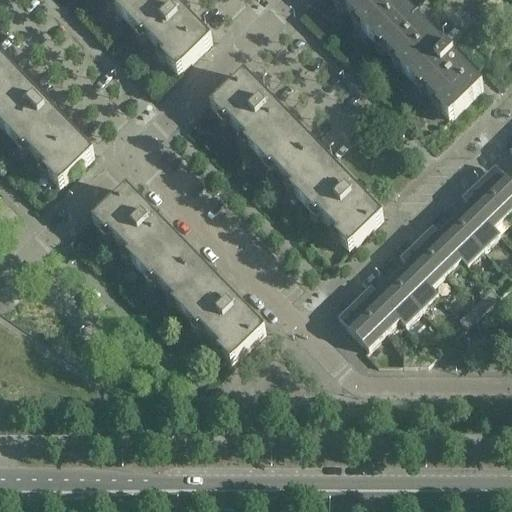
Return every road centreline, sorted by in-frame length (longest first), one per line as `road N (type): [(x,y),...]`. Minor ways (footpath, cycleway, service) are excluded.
road 1 (secondary): [(197,492),(511,492)]
road 2 (residential): [(511,133),(303,334)]
road 3 (residential): [(303,334),(134,161)]
road 4 (residential): [(511,381),(355,383),(303,334)]
road 5 (residential): [(143,152),(0,6)]
road 6 (secondary): [(197,492),(185,483),(0,480)]
road 7 (secondary): [(0,508),(187,499),(197,492)]
road 8 (residential): [(142,382),(22,260)]
road 9 (residential): [(143,152),(258,34)]
road 10 (residential): [(22,260),(134,161)]
road 11 (residential): [(354,134),(258,34)]
